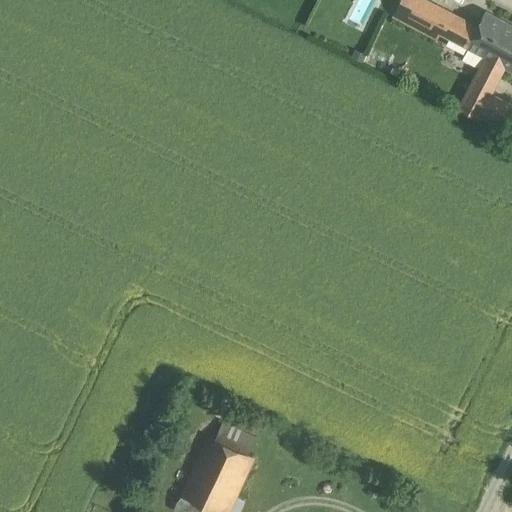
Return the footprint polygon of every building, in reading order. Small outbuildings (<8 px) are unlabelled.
[(478,26),(429,0),(401,0),(393,16),(437,39),(441,32),(468,46),(478,26)] [(511,23),(486,10),(478,26),(468,46),(486,56),(506,66),(511,69),(511,23)] [(486,56),(459,107),(479,117),(482,111),(507,124),(511,115),(511,103),(492,93),(506,66),(486,56)] [(257,436),(224,420),(215,438),(248,454),(257,436)] [(209,435),(181,495),(205,505),(219,511),(229,511),(237,497),(255,457),(248,454),(215,438),(209,435)] [(201,511),(205,505),(182,495),(175,510),(179,511),(201,511)] [(237,497),(229,511),(239,511),(245,500),(237,497)]
